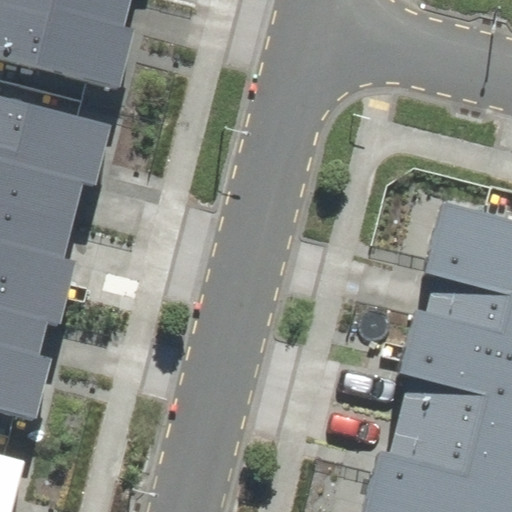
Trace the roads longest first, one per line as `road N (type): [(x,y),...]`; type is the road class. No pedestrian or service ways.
road 1 (residential): [(180,511),(312,0)]
road 2 (residential): [(312,0),(511,49)]
